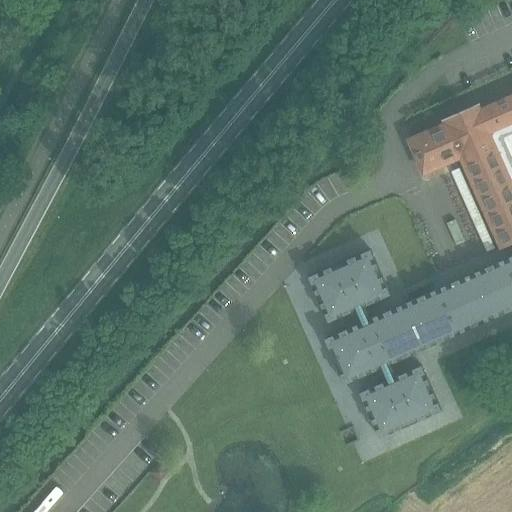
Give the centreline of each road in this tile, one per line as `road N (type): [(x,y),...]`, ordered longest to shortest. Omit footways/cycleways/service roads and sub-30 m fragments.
road 1 (secondary): [(0,400),(335,0)]
road 2 (secondary): [(137,0),(0,281)]
